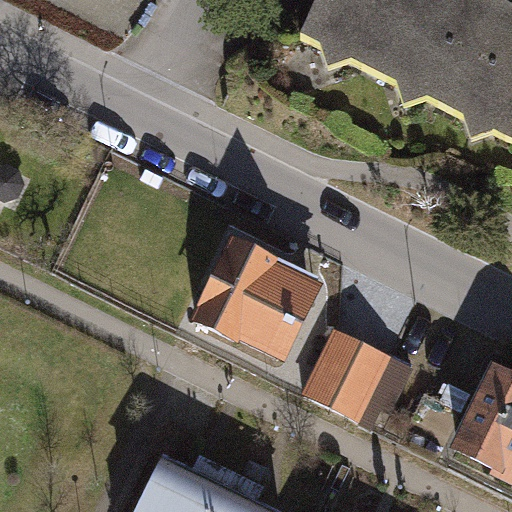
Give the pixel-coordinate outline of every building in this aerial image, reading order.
[(511,8),(495,0),(317,0),(294,47),(511,153),(511,8)] [(318,291),(226,248),(187,332),(279,374),(318,291)] [(410,371),(333,334),(304,394),(380,431),(410,371)] [(511,383),(490,373),(447,462),(511,493),(511,383)] [(217,511),(228,491),(165,460),(139,511),(217,511)] [(271,511),(228,491),(217,511),(271,511)]
